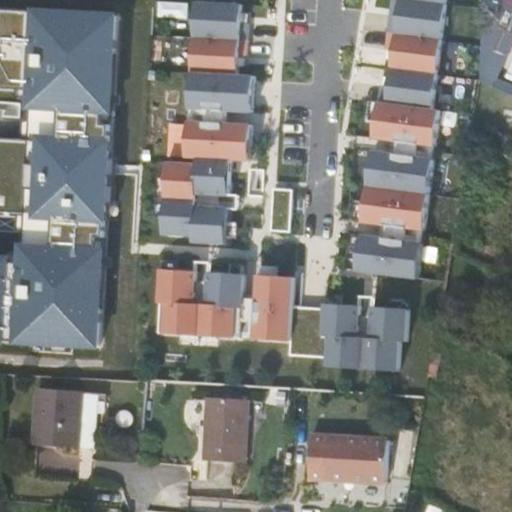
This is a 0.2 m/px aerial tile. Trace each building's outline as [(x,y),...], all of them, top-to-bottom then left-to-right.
[(446,4),(415,0),(399,0),(397,16),(389,15),(387,32),(441,39),(446,4)] [(397,16),(399,0),(390,0),(389,15),(397,16)] [(511,9),(511,0),(485,0),(484,7),(511,9)] [(195,2),(193,37),(247,40),(248,23),(240,23),(241,4),(195,2)] [(441,39),(387,32),(384,49),(393,50),(390,68),(437,74),(441,39)] [(246,57),(247,40),(193,37),(191,73),(237,75),(238,57),(246,57)] [(432,109),(437,74),(390,68),(388,86),(380,85),(378,102),(432,109)] [(237,75),(191,73),(189,108),(234,111),(252,112),(254,76),(237,75)] [(375,122),(378,102),(368,101),(365,121),(375,122)] [(432,109),(378,102),(375,122),(373,137),(392,140),(435,146),(440,110),(432,109)] [(234,111),(189,108),(188,121),(233,124),(234,111)] [(233,124),(188,121),(186,157),(197,158),(231,159),(250,160),(252,125),(233,124)] [(435,146),(392,140),(390,153),(433,159),(435,146)] [(379,172),(381,152),(371,150),(369,171),(379,172)] [(424,229),(433,159),(390,153),(381,152),(379,172),(369,171),(365,201),(362,221),(381,224),(424,229)] [(167,162),(163,234),(193,235),(193,242),(226,244),(228,208),(218,207),(196,206),(197,194),(219,195),(229,195),(231,159),(197,158),(197,164),(167,162)] [(270,230),(290,232),(293,190),(273,188),(270,230)] [(218,207),(219,195),(197,194),(196,206),(218,207)] [(362,221),(365,201),(355,200),(353,220),(362,221)] [(424,229),(381,224),(379,237),(423,243),(424,229)] [(423,243),(379,237),(361,235),(356,270),(418,278),(423,243)] [(161,269),(157,333),(241,338),(244,293),(245,274),(209,272),(208,282),(207,304),(195,304),(196,281),(197,271),(161,269)] [(257,294),(254,339),(290,341),(289,355),(327,357),(330,309),(324,308),(292,306),(294,277),(258,275),(257,294)] [(208,282),(196,281),(195,304),(207,304),(208,282)] [(244,293),(241,338),(254,339),(257,294),(244,293)] [(324,308),(330,309),(327,357),(327,366),(399,371),(401,341),(407,341),(409,308),(373,306),(372,316),(371,338),(359,338),(360,315),(361,305),(325,303),(324,308)] [(372,316),(360,315),(359,338),(371,338),(372,316)] [(451,358),(438,355),(436,368),(449,370),(451,358)] [(33,444),(91,446),(94,391),(36,389),(33,444)] [(207,462),(249,465),(253,402),(212,398),(207,462)] [(310,475),(386,481),(389,440),(313,434),(310,475)]
